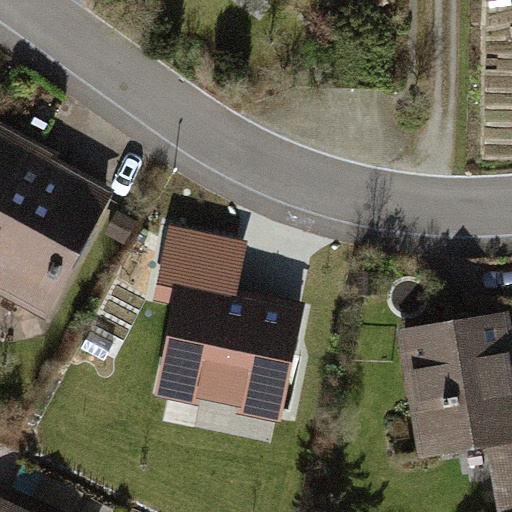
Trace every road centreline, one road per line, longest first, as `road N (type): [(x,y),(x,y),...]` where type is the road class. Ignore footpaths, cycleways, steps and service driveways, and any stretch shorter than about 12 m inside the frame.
road 1 (residential): [(11,0),(212,138),(322,192),(450,216),(511,212)]
road 2 (track): [(450,216),(454,0)]
